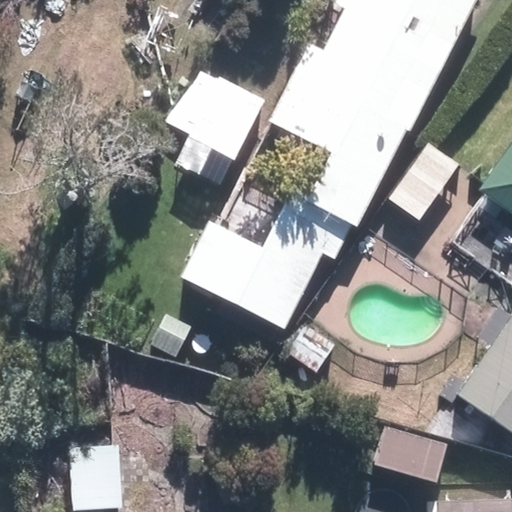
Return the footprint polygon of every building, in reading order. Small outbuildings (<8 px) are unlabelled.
[(472,0),(341,0),(204,262),(291,307),(320,252),(336,260),(472,0)] [(269,100),(217,75),(186,136),(238,162),(269,100)] [(464,162),(429,140),(390,201),(425,223),(464,162)] [(511,155),(490,188),(511,203),(511,155)] [(201,324),(160,302),(140,340),(181,362),(201,324)] [(343,346),(305,316),(280,348),(319,378),(343,346)] [(511,324),(467,392),(511,421),(511,324)] [(383,425),(374,464),(445,480),(454,440),(383,425)] [(123,511),(126,444),(73,442),(70,511),(123,511)] [(511,511),(511,498),(445,501),(445,511),(511,511)]
